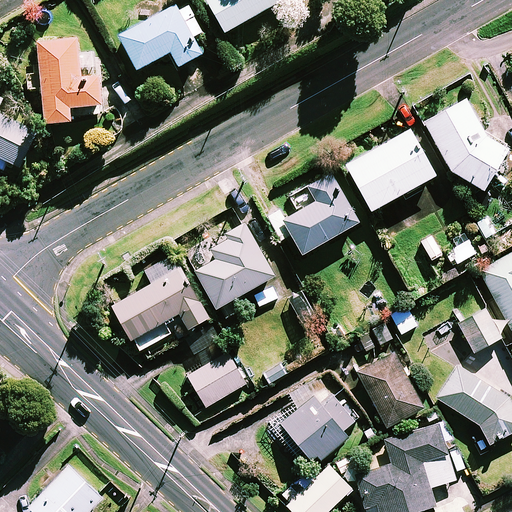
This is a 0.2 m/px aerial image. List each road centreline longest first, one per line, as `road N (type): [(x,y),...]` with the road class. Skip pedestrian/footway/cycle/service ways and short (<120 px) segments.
road 1 (residential): [(483,0),(49,245),(0,292)]
road 2 (secondary): [(211,511),(0,298)]
